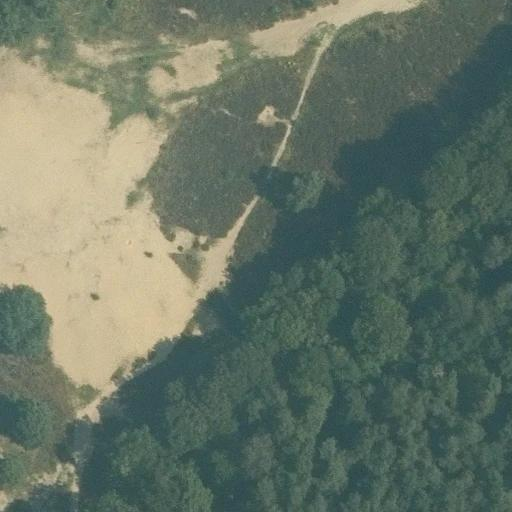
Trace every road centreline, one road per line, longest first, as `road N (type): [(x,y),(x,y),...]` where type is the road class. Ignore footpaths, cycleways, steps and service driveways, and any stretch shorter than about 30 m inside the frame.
road 1 (track): [(131,511),(310,358),(511,150)]
road 2 (unknown): [(511,212),(497,221),(461,285),(236,511)]
